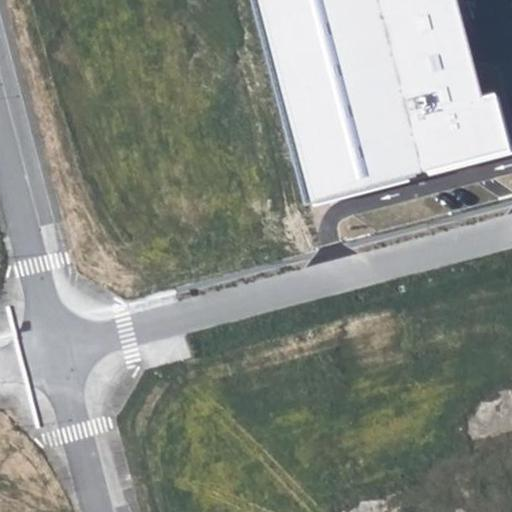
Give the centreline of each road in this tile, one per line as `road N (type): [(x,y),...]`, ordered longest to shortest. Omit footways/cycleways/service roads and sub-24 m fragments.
road 1 (unclassified): [(511,231),(59,350)]
road 2 (unclassified): [(59,350),(0,134)]
road 3 (unclassified): [(98,511),(59,350)]
